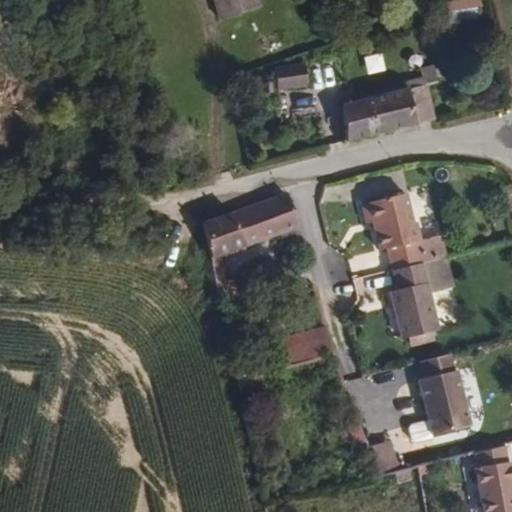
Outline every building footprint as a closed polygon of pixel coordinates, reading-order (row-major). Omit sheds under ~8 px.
[(256,16),(251,0),(208,0),(215,25),(256,16)] [(446,23),(479,19),(476,0),(467,0),(444,2),(446,23)] [(316,98),(310,81),(285,88),(289,106),(316,98)] [(352,101),(350,84),(336,85),(338,105),(352,101)] [(436,117),(429,85),(352,101),(338,105),(345,142),(416,123),(436,117)] [(418,238),(414,220),(410,220),(405,192),(363,200),(365,205),(359,207),(364,223),(371,223),(378,248),(386,246),(391,270),(421,264),(416,244),(418,238)] [(297,227),(286,195),(233,214),(245,248),(297,227)] [(245,248),(233,214),(205,222),(221,257),(245,248)] [(432,326),(421,264),(391,270),(394,287),(387,292),(398,336),(432,326)] [(326,325),(283,335),(289,363),(333,353),(326,325)] [(465,423),(449,352),(417,360),(420,374),(416,375),(430,431),(465,423)] [(375,469),(394,466),(389,441),(371,445),(375,469)] [(470,450),(475,511),(511,511),(511,481),(509,447),(470,450)]
